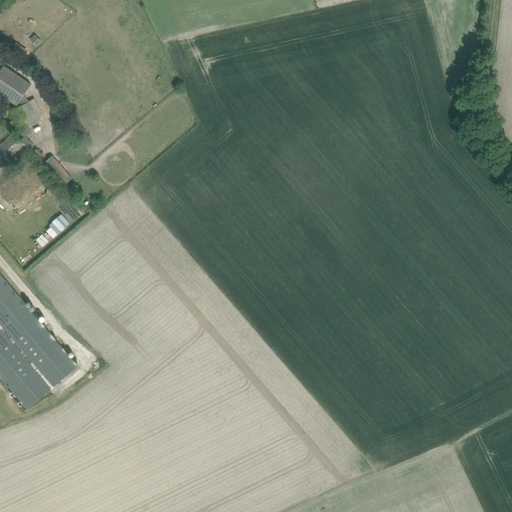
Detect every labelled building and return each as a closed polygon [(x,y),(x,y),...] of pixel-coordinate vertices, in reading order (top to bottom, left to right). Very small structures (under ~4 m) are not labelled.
[(34,35),(30,39),(36,45),(40,41),(34,35)] [(4,66),(0,71),(0,94),(17,106),(31,84),(4,66)] [(9,111),(20,133),(40,121),(39,119),(44,116),(34,98),(9,111)] [(0,145),(0,169),(25,146),(14,133),(13,133),(0,145)] [(72,179),(52,156),(44,163),(63,186),(72,179)] [(78,366),(62,347),(0,274),(0,376),(12,390),(27,409),(78,366)]
